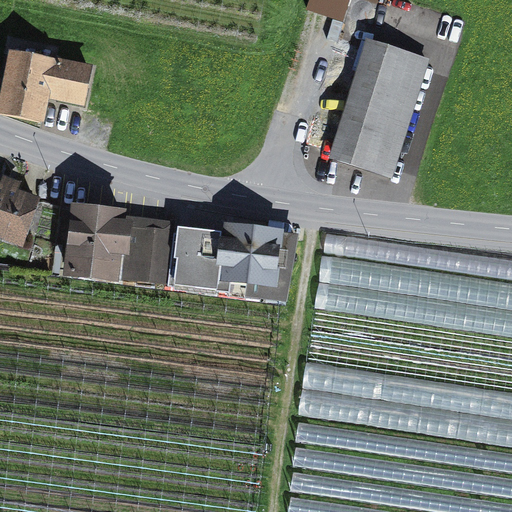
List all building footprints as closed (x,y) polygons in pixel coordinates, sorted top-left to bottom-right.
[(369,49),(331,169),(391,188),(428,68),(369,49)] [(17,60),(6,119),(53,127),(57,106),(92,112),(99,76),(17,60)] [(0,195),(0,249),(26,259),(44,211),(0,195)] [(79,226),(72,287),(165,298),(172,237),(79,226)] [(189,292),(279,306),(288,250),(198,236),(189,292)]
